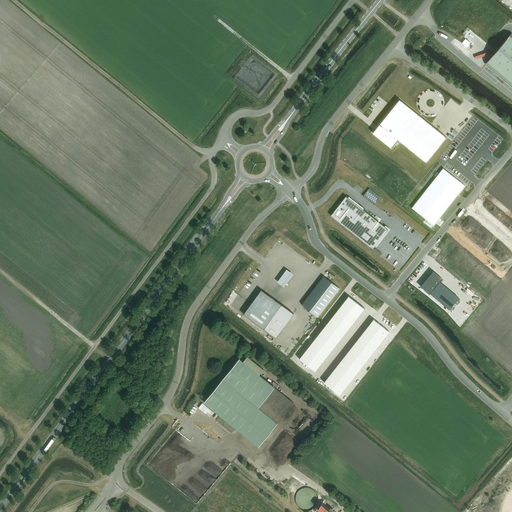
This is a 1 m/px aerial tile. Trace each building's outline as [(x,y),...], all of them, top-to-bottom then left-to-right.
[(487,62),(485,64),(511,86),(511,33),(487,62)] [(466,39),(462,43),(466,47),(470,43),(466,39)] [(443,168),(412,208),(433,225),(465,185),(443,168)] [(381,198),(369,188),(363,196),(372,203),(376,198),(378,200),(381,198)] [(331,216),(373,249),(388,230),(346,196),(331,216)] [(478,207),(511,236),(511,216),(488,196),(478,207)] [(290,268),(281,281),(287,286),(297,273),(290,268)] [(458,298),(439,282),(442,279),(433,271),(420,287),(429,294),(430,294),(449,310),(458,298)] [(324,276),(302,304),(318,317),(340,288),(324,276)] [(261,290),(243,314),(276,338),(294,314),(261,290)] [(315,371),(364,308),(365,308),(349,296),(299,359),(315,371)] [(374,319),(324,382),(340,394),(389,331),(374,319)] [(243,362),(239,359),(204,402),(226,420),(225,420),(219,416),(216,420),(232,433),(236,428),(258,447),(294,403),(274,388),(275,387),(259,375),(263,370),(247,357),(243,362)]
